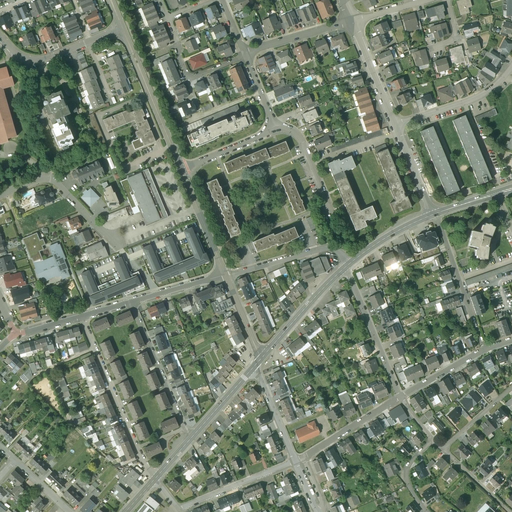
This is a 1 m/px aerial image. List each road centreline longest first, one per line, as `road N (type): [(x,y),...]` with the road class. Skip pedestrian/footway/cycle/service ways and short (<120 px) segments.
road 1 (unclassified): [(0,196),(48,177),(118,250)]
road 2 (residential): [(123,29),(181,169)]
road 3 (residential): [(190,438),(131,301)]
road 4 (residential): [(433,214),(484,348)]
road 5 (residential): [(137,447),(81,316)]
road 6 (residential): [(344,267),(400,396)]
road 7 (residential): [(349,262),(328,247),(224,276)]
road 8 (residential): [(394,126),(464,103),(511,66)]
road 9 (residential): [(178,509),(295,462)]
road 10 (secondary): [(262,356),(344,267)]
